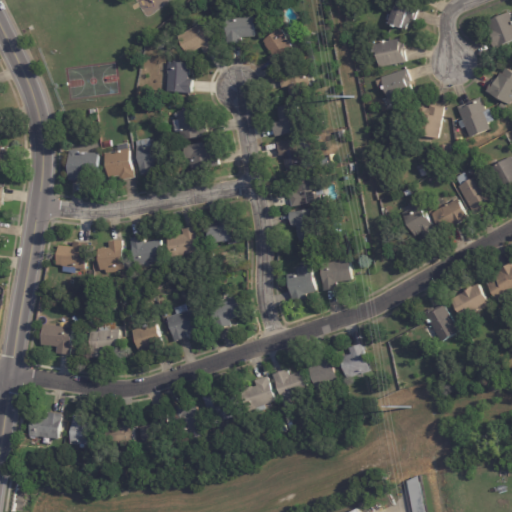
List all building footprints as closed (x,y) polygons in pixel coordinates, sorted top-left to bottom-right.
[(416,12),(419,13),(416,22),(412,21),(408,31),(405,29),(404,30),(400,29),(399,30),(396,29),(397,28),(391,26),(400,3),(413,8),(412,10),(416,12)] [(511,43),(496,50),(493,44),(496,42),(493,34),(495,33),(490,22),(511,13),(511,43)] [(240,45),(229,46),(229,39),(227,39),(226,19),(255,18),(256,37),(244,38),(244,45),(240,45)] [(217,47),(218,48),(206,54),(203,48),(188,55),(179,37),(205,23),(217,47)] [(285,34),(287,37),(299,56),(282,68),(266,45),(267,45),(265,42),(282,29),(285,34)] [(407,48),(408,52),(407,52),(409,63),(381,68),(379,54),(375,55),(373,45),(383,43),(383,42),(387,41),(387,42),(403,39),(404,45),(406,45),(407,48)] [(170,62),(175,63),(191,64),(191,76),(190,76),(189,80),(194,81),(193,94),(168,93),(169,72),(168,72),(169,62),(170,62)] [(511,106),(495,97),(495,96),(488,92),(494,81),(497,82),(502,73),(504,75),(507,69),(511,72),(511,106)] [(409,70),(413,82),(411,83),(415,95),(397,101),(398,106),(387,110),(383,99),(387,98),(384,88),(386,87),(383,78),(409,70)] [(492,114),(496,122),(490,124),(493,132),(473,140),(468,128),(464,129),(461,123),(465,121),(460,108),(483,98),(488,111),(491,109),(492,114)] [(276,138),(274,124),(282,122),(281,119),(280,119),(279,113),(280,113),(279,108),(299,105),(303,133),(276,138)] [(435,105),(447,107),(441,140),(418,135),(423,108),(431,109),(432,105),(435,105)] [(207,125),(210,139),(183,143),(182,132),(176,133),(175,121),(180,121),(179,113),(199,109),(201,122),(207,122),(207,125)] [(375,115),(377,123),(370,124),(369,117),(375,115)] [(302,142),(307,172),(288,175),(285,156),(279,157),(277,143),(286,142),(302,139),(302,142)] [(156,175),(142,177),(137,142),(151,140),(152,145),(158,144),(158,146),(163,145),(166,166),(156,168),(157,175),(156,175)] [(219,153),(221,165),(195,170),(193,159),(188,160),(185,147),(191,146),(191,147),(212,143),(214,153),(219,152),(219,153)] [(135,179),(122,182),(121,177),(110,179),(106,155),(120,153),(119,146),(128,144),(129,150),(131,150),(136,179),(135,179)] [(452,145),(454,160),(446,161),(444,146),(452,145)] [(85,181),(81,181),(81,182),(70,182),(70,151),(78,151),(78,146),(99,147),(99,154),(100,154),(100,181),(85,181)] [(511,198),(495,168),(511,158),(511,198)] [(322,161),(329,159),(331,167),(324,169),(322,161)] [(427,169),(429,176),(424,178),(421,171),(427,169)] [(479,177),(480,177),(489,193),(491,192),(497,203),(495,204),(496,206),(477,217),(461,188),(463,187),(458,178),(467,174),(471,182),(479,177)] [(293,208),(291,196),(297,195),(295,182),(315,179),(317,190),(324,188),(325,196),(323,196),(324,202),(293,208)] [(437,236),(427,241),(424,235),(417,238),(404,215),(413,210),(410,204),(419,199),(423,207),(422,208),(430,221),(431,221),(435,228),(434,229),(437,236)] [(456,228),(445,234),(434,213),(460,200),(470,220),(469,221),(470,222),(458,228),(457,227),(456,228)] [(292,224),(291,214),(319,209),(324,241),(301,244),(298,227),(293,227),(292,224)] [(237,240),(237,242),(217,246),(216,243),(213,244),(210,231),(234,227),(237,240)] [(169,238),(173,238),(173,236),(181,235),(181,236),(184,236),(184,231),(197,228),(202,255),(172,260),(171,253),(169,253),(169,248),(170,248),(169,238)] [(162,241),(166,262),(136,267),(132,239),(146,236),(147,244),(162,241)] [(100,249),(103,249),(103,248),(107,248),(107,249),(111,248),(110,242),(123,241),(126,270),(113,271),(113,274),(107,274),(106,271),(104,271),(104,269),(101,269),(100,249)] [(76,242),(90,244),(87,271),(81,270),(80,276),(67,274),(68,268),(58,267),(60,246),(74,248),(75,242),(76,242)] [(338,291),(325,293),(322,264),(331,262),(331,264),(351,261),(354,282),(338,284),(339,291),(338,291)] [(511,296),(499,304),(488,284),(497,279),(495,276),(501,273),(499,271),(511,264),(511,296)] [(294,301),(293,297),(288,276),(295,274),(296,278),(298,277),(298,275),(300,274),(298,270),(311,266),(319,293),(308,296),(310,300),(295,304),(294,301)] [(492,306),(463,321),(453,301),(467,293),(466,291),(474,287),(474,288),(480,285),(492,306)] [(231,321),(233,327),(218,333),(209,307),(237,297),(244,317),(231,321)] [(444,344),(427,314),(436,309),(437,310),(446,305),(462,334),(444,344)] [(193,333),(191,334),(191,333),(188,334),(189,339),(177,343),(168,319),(178,316),(175,310),(187,306),(189,311),(197,308),(205,329),(193,333)] [(164,347),(141,355),(132,333),(156,323),(165,346),(164,347)] [(62,328),(67,328),(67,327),(75,328),(72,357),(59,355),(59,348),(43,347),(45,326),(62,328)] [(105,359),(92,359),(91,333),(111,332),(111,331),(120,331),(121,351),(106,352),(106,359),(105,359)] [(341,360),(345,358),(345,357),(349,356),(349,357),(353,356),(351,350),(364,345),(366,353),(372,373),(361,377),(362,377),(358,378),(349,381),(341,360)] [(318,395),(309,369),(320,365),(318,360),(331,356),(333,363),(339,383),(332,385),(333,389),(318,395)] [(282,401),(273,376),(288,371),(290,377),(303,372),(310,391),(282,401)] [(255,382),(268,378),(271,386),(270,387),(276,403),(265,407),(266,411),(257,414),(256,410),(249,413),(242,392),(257,387),(255,382)] [(230,420),(224,422),(224,424),(215,427),(205,399),(218,394),(221,400),(236,395),(243,415),(230,420)] [(282,402),(291,399),(294,406),(285,410),(282,402)] [(205,429),(182,436),(173,409),(186,405),(189,412),(199,409),(205,429)] [(53,413),(64,414),(63,422),(61,440),(31,436),(34,415),(38,416),(38,414),(46,415),(46,417),(50,417),(51,413),(53,413)] [(166,441),(146,448),(140,428),(154,423),(152,418),(166,413),(175,438),(166,441)] [(77,416),(87,417),(86,424),(99,425),(96,446),(92,446),(92,447),(72,445),(74,423),(73,423),(74,416),(77,416)] [(285,419),(289,417),(293,428),(289,430),(285,419)] [(121,427),(121,421),(135,420),(137,447),(111,450),(109,428),(121,427)] [(282,435),(280,427),(285,425),(288,433),(282,435)] [(416,511),(411,481),(422,476),(428,511),(416,511)]
